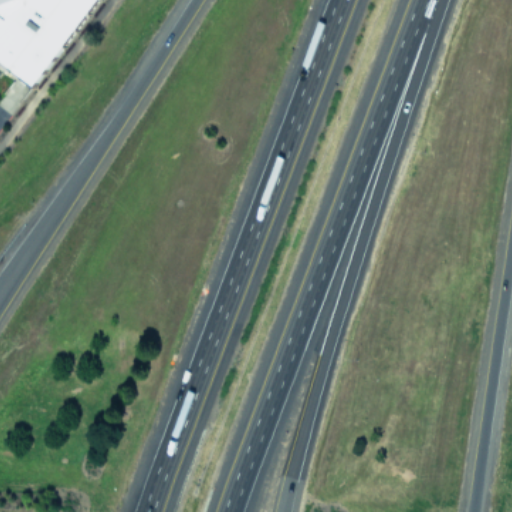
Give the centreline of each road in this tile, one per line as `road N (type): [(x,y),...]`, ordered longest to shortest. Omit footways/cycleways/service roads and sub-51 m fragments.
road 1 (motorway): [(339,0),(143,511)]
road 2 (motorway): [(225,511),(420,0)]
road 3 (motorway): [(278,511),(436,0)]
road 4 (motorway): [(195,0),(0,293)]
road 5 (motorway): [(472,511),(511,238)]
